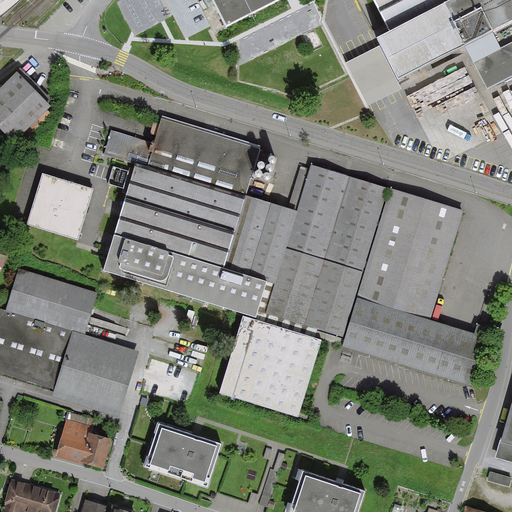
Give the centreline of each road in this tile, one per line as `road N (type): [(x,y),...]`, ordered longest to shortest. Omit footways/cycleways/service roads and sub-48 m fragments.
road 1 (residential): [(511,193),(172,86),(85,45),(0,33)]
road 2 (residential): [(511,306),(495,394),(453,511)]
road 3 (residential): [(196,511),(0,453)]
road 4 (unknown): [(429,167),(348,0)]
